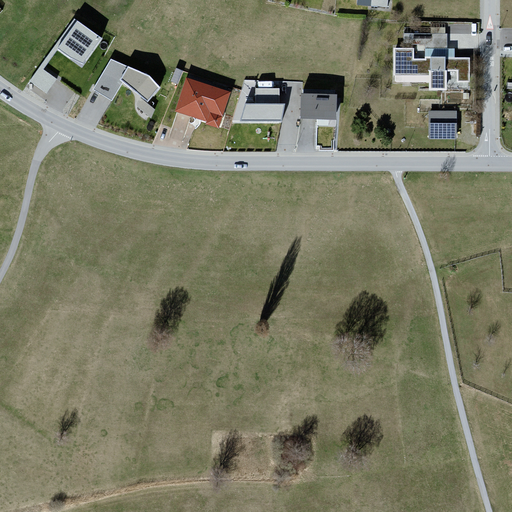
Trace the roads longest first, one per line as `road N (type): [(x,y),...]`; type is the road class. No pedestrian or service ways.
road 1 (unclassified): [(488,165),(204,163),(148,155),(61,126),(0,89)]
road 2 (track): [(395,163),(430,265),(488,511)]
road 3 (residential): [(488,0),(488,165)]
road 4 (track): [(0,275),(39,153),(61,126)]
